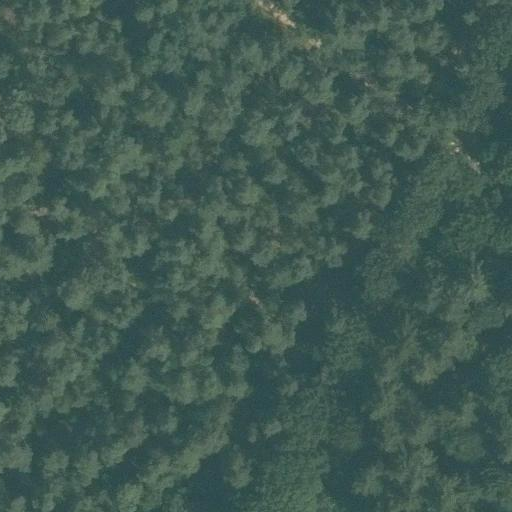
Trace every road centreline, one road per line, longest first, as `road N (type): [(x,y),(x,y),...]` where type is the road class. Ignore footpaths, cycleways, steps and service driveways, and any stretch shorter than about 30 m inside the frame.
road 1 (track): [(265,511),(447,143)]
road 2 (track): [(447,143),(260,0)]
road 3 (track): [(447,143),(511,19)]
